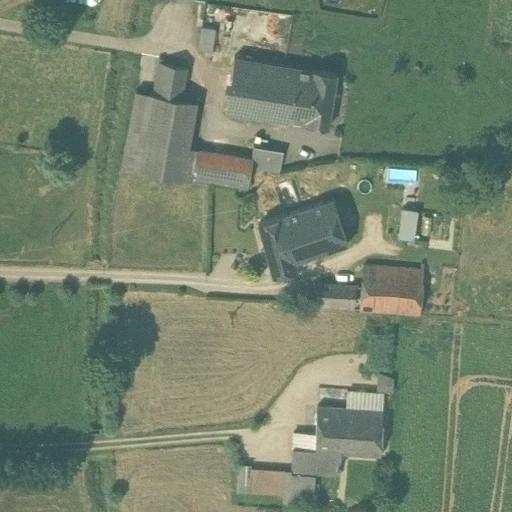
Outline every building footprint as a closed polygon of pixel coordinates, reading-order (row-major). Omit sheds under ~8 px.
[(215,29),(201,27),(198,49),(212,51),(215,29)] [(297,66),(234,56),(225,112),(289,122),(289,119),(297,67),(297,66)] [(187,67),(159,61),(153,93),(181,98),(187,67)] [(336,73),(314,69),(314,70),(297,67),(289,119),(306,121),(305,122),(328,126),(336,73)] [(135,90),(121,167),(139,170),(153,93),(135,90)] [(181,98),(153,93),(139,170),(191,179),(197,148),(188,146),(197,100),(181,98)] [(283,150),(254,145),(251,158),(252,159),(251,167),(279,171),(283,150)] [(251,158),(197,148),(191,179),(247,189),(251,167),(252,159),(251,158)] [(333,198),(282,215),(295,261),(347,243),(333,198)] [(416,209),(402,207),(398,236),(412,238),(416,209)] [(432,215),(424,214),(422,232),(430,233),(432,215)] [(282,215),(259,222),(273,275),(298,269),(295,261),(282,215)] [(424,268),(363,264),(362,285),(360,309),(419,313),(424,268)] [(362,285),(316,283),(314,305),(359,309),(360,309),(362,285)] [(392,375),(379,370),(377,389),(391,390),(392,375)] [(346,406),(383,408),(383,392),(347,390),(346,406)] [(316,433),(315,448),(315,450),(341,452),(381,455),(383,408),(346,406),(317,404),(316,433)] [(315,448),(316,433),(293,431),(292,446),(315,448)] [(341,452),(315,450),(315,448),(292,446),(291,464),(340,468),(341,452)] [(251,463),(238,462),(236,490),(249,490),(251,466),(251,463)] [(340,468),(291,464),(291,469),(291,470),(315,472),(340,473),(340,468)] [(285,469),(251,466),(249,490),(283,492),(285,469)] [(315,472),(291,470),(291,469),(285,469),(283,492),(283,500),(313,502),(315,472)]
